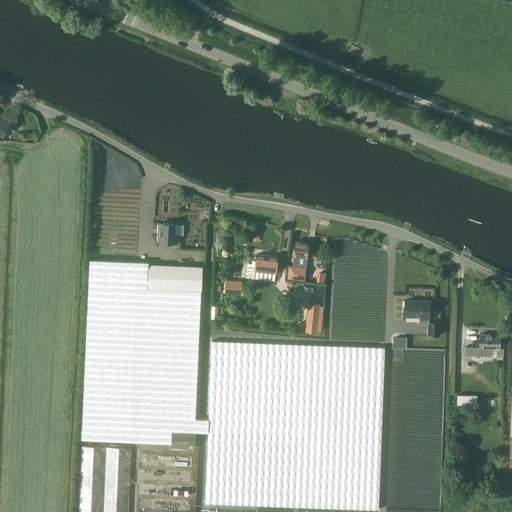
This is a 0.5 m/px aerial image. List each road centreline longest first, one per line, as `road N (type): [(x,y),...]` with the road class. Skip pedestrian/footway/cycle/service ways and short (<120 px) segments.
road 1 (unclassified): [(511,283),(394,232),(216,197),(0,88)]
road 2 (tertiary): [(511,173),(83,0)]
road 3 (track): [(380,511),(394,232)]
road 4 (track): [(132,511),(134,451),(200,454)]
